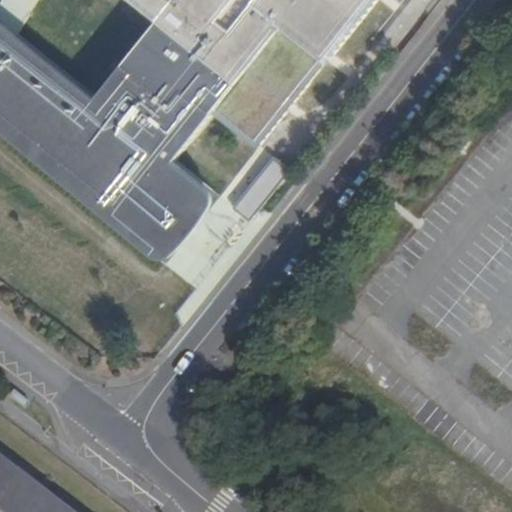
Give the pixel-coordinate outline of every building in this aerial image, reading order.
[(0,0),(0,132),(153,255),(165,257),(173,255),(184,247),(199,229),(215,206),(215,193),(177,159),(218,110),(262,146),(350,38),(379,0),(0,0)] [(252,220),(292,174),(262,148),(222,194),(252,220)] [(0,506),(3,509),(29,475),(0,452),(0,506)] [(58,511),(65,502),(29,475),(3,509),(7,511),(58,511)] [(77,511),(65,502),(58,511),(77,511)]
